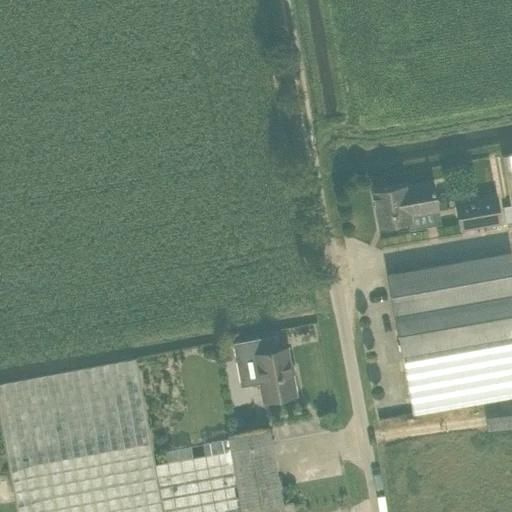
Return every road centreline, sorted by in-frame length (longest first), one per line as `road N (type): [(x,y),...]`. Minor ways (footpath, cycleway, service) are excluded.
road 1 (unclassified): [(362,511),(294,120)]
road 2 (track): [(294,120),(274,0)]
